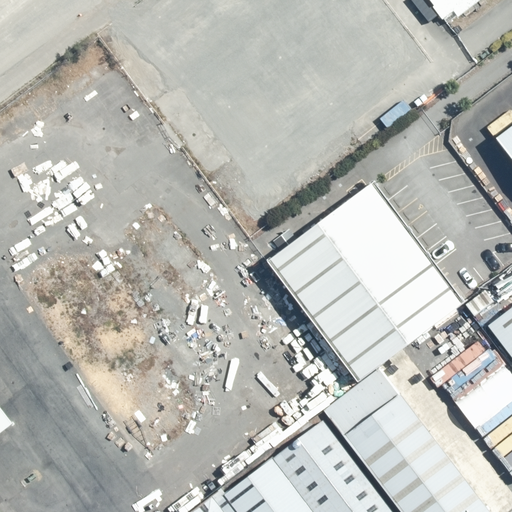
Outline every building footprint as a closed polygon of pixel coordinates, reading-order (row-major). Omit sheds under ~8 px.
[(174,0),(147,21),(181,66),(249,14),(267,0),(174,0)] [(249,14),(181,66),(276,189),(344,137),(249,14)] [(511,117),(487,137),(511,169),(511,117)] [(255,268),(343,382),(450,300),(362,186),(255,268)] [(511,288),(469,321),(511,376),(511,288)] [(478,511),(368,369),(309,414),(384,511),(478,511)] [(384,511),(309,414),(257,454),(302,511),(384,511)] [(302,511),(257,454),(212,489),(229,511),(302,511)]
